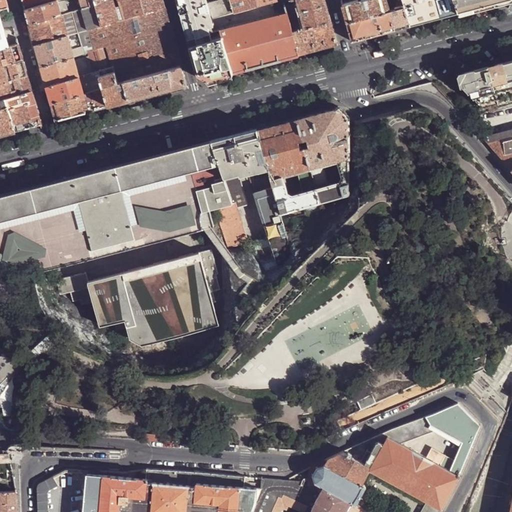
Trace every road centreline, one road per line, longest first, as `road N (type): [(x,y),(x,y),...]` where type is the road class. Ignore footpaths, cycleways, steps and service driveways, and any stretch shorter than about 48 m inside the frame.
road 1 (trunk): [(0,72),(165,178),(280,290),(477,511)]
road 2 (trunk): [(477,511),(280,290),(165,178),(0,72)]
road 3 (unclassified): [(450,511),(492,420),(456,390),(291,462),(138,454)]
road 4 (secondary): [(350,71),(361,106),(429,100),(511,184)]
road 5 (tertiary): [(511,28),(350,71)]
road 6 (residential): [(54,150),(12,0)]
road 7 (secondary): [(350,71),(200,111)]
road 8 (residential): [(138,454),(122,465),(32,466),(25,511)]
road 9 (secondary): [(200,111),(54,150)]
road 10 (residential): [(138,454),(123,444),(0,438)]
